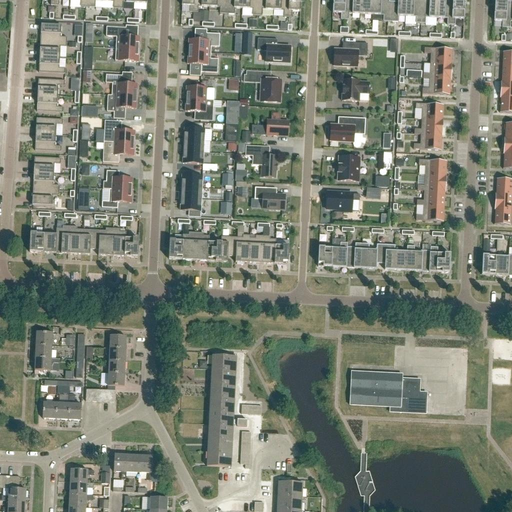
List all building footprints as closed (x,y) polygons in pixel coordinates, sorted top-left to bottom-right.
[(95,8),(96,2),(103,3),(102,0),(85,0),(85,8),(95,8)] [(114,3),(113,9),(118,9),(118,0),(102,0),(103,3),(114,3)] [(123,10),(123,4),(134,4),(134,0),(118,0),(118,9),(123,10)] [(182,0),(182,7),(190,7),(190,13),(193,13),(194,0),(182,0)] [(198,7),(209,8),(209,0),(194,0),(193,13),(198,14),(198,7)] [(224,15),(225,0),(209,0),(209,8),(220,9),(220,15),(224,15)] [(235,9),(242,10),(242,0),(225,0),(224,15),(234,15),(235,9)] [(252,16),(257,17),(257,0),(242,0),(242,10),(253,10),(252,16)] [(262,11),(273,11),(273,0),(257,0),(257,17),(262,17),(262,11)] [(289,0),(273,0),(273,11),(284,12),(283,18),(288,18),(289,0)] [(292,12),(300,12),(301,0),(289,0),(288,18),(292,18),(292,12)] [(344,21),(345,0),(333,0),(333,14),(341,14),(341,20),(344,21)] [(360,15),(360,0),(345,0),(344,21),(349,21),(349,15),(360,15)] [(372,16),(373,0),(360,0),(360,15),(372,16)] [(389,3),(389,0),(373,0),(372,16),(383,16),(383,23),(388,23),(389,3)] [(405,18),(406,0),(397,0),(398,3),(389,3),(388,23),(398,23),(398,17),(405,18)] [(421,24),(421,0),(406,0),(405,18),(416,18),(416,24),(421,24)] [(436,19),(437,0),(421,0),(421,24),(425,25),(426,19),(436,19)] [(452,26),(453,0),(437,0),(436,19),(447,20),(447,26),(452,26)] [(459,0),(453,0),(452,26),(455,26),(455,20),(464,20),(465,0),(459,0)] [(505,29),(507,2),(495,2),(494,22),(502,22),(502,28),(505,29)] [(416,18),(405,18),(405,26),(416,26),(416,24),(416,18)] [(61,38),(61,27),(42,26),(42,32),(41,32),(41,42),(67,43),(67,39),(61,38)] [(107,28),(106,37),(116,38),(116,50),(139,51),(140,39),(125,38),(126,29),(107,28)] [(188,53),(211,54),(211,48),(219,48),(220,35),(206,35),(206,42),(189,41),(188,53)] [(289,64),(290,48),(277,47),(278,41),(258,40),(257,52),(266,52),(266,63),(289,64)] [(67,48),(67,43),(41,42),(40,58),(60,59),(60,48),(67,48)] [(367,58),(367,45),(348,44),(347,51),(334,50),(333,67),(357,68),(358,57),(367,58)] [(430,65),(452,66),(452,65),(451,65),(452,50),(424,49),(424,54),(431,55),(430,65)] [(138,63),(139,51),(116,50),(115,62),(138,63)] [(211,54),(188,53),(188,65),(201,66),(201,73),(217,74),(218,60),(210,60),(211,54)] [(511,68),(511,53),(503,53),(502,68),(511,68)] [(59,69),(60,59),(40,58),(39,74),(59,75),(65,75),(65,70),(59,69)] [(92,60),(84,60),(84,70),(92,70),(92,60)] [(451,81),(452,66),(430,65),(430,75),(423,75),(423,80),(429,80),(451,81)] [(511,68),(502,68),(501,82),(501,83),(511,83),(511,68)] [(244,76),(244,83),(257,84),(257,73),(247,72),(246,76),(244,76)] [(112,84),(112,97),(114,97),(137,98),(137,85),(122,85),(122,77),(106,76),(106,84),(112,84)] [(451,82),(451,81),(429,80),(429,90),(422,90),(422,95),(433,95),(450,96),(450,82),(451,82)] [(39,81),(38,97),(58,98),(59,87),(65,87),(65,82),(59,82),(39,81)] [(280,104),(281,82),(262,81),(261,103),(280,104)] [(369,95),(370,84),(360,83),(360,82),(343,81),(342,102),(359,103),(359,94),(369,95)] [(511,83),(501,83),(500,98),(511,98),(511,83)] [(206,101),(207,89),(187,88),(186,100),(206,101)] [(57,108),(58,98),(38,97),(37,113),(57,114),(63,114),(64,109),(57,108)] [(114,113),(114,109),(136,110),(137,98),(114,97),(114,104),(107,104),(107,113),(114,113)] [(511,98),(500,98),(500,99),(500,114),(511,114),(511,98)] [(206,107),(206,101),(186,100),(185,112),(195,113),(199,113),(199,120),(211,121),(212,108),(206,108),(206,107)] [(229,103),(228,125),(238,126),(239,103),(229,103)] [(421,120),(443,122),(443,121),(443,106),(416,105),(415,110),(422,110),(421,120)] [(98,119),(98,108),(83,107),(83,118),(98,119)] [(364,136),(365,120),(349,119),(349,127),(331,126),(330,142),(354,143),(354,135),(364,136)] [(57,121),(37,120),(36,136),(56,137),(57,126),(63,126),(63,121),(57,121)] [(442,137),(443,122),(421,120),(421,131),(414,130),(414,135),(421,136),(421,135),(442,137)] [(288,138),(289,122),(267,121),(267,127),(252,127),(252,136),(288,138)] [(105,122),(104,143),(112,143),(134,145),(135,132),(121,132),(121,123),(105,122)] [(238,126),(228,126),(227,136),(227,143),(237,144),(238,137),(238,126)] [(184,142),(204,143),(205,131),(185,130),(184,142)] [(442,137),(421,135),(421,136),(420,146),(414,145),(413,150),(441,152),(442,137)] [(55,147),(56,137),(36,136),(35,152),(55,153),(55,152),(61,153),(62,148),(55,147)] [(511,139),(504,140),(503,155),(511,155),(511,139)] [(183,153),(204,154),(204,143),(184,142),(183,153)] [(134,145),(112,143),(104,143),(103,163),(119,164),(119,156),(134,157),(134,145)] [(246,153),(246,148),(246,145),(238,144),(238,153),(246,153)] [(253,166),(262,166),(261,178),(276,179),(276,171),(277,165),(276,165),(277,158),(268,157),(269,149),(246,148),(246,157),(253,157),(253,166)] [(183,153),(183,165),(203,166),(204,154),(183,153)] [(391,165),(392,154),(379,154),(378,164),(391,165)] [(511,155),(503,155),(503,170),(511,170),(511,155)] [(358,183),(359,159),(339,158),(339,166),(338,166),(338,174),(338,182),(358,183)] [(35,159),(34,175),(54,176),(55,165),(61,165),(61,160),(55,160),(35,159)] [(425,177),(446,178),(446,177),(446,162),(419,161),(419,166),(425,167),(425,177)] [(104,182),(103,190),(110,190),(112,190),(112,191),(132,192),(133,180),(119,179),(119,173),(107,172),(106,182),(104,182)] [(236,172),(235,181),(246,181),(246,172),(236,172)] [(54,186),(54,176),(34,175),(33,190),(59,191),(60,187),(54,186)] [(182,177),(182,189),(202,190),(202,178),(182,177)] [(445,193),(446,178),(425,177),(424,187),(418,186),(417,192),(424,192),(445,193)] [(377,179),(376,188),(389,189),(389,180),(377,179)] [(511,196),(511,180),(496,180),(496,194),(495,194),(495,195),(511,196)] [(238,188),(238,197),(246,197),(246,189),(238,188)] [(182,189),(181,200),(201,201),(202,190),(182,189)] [(284,211),(285,197),(266,196),(267,189),(255,189),(254,201),(262,201),(262,210),(284,211)] [(380,190),(368,189),(367,199),(379,200),(380,190)] [(59,196),(59,191),(33,190),(33,200),(33,206),(53,207),(53,196),(59,196)] [(88,211),(89,190),(79,190),(78,210),(88,211)] [(118,210),(118,203),(131,204),(132,192),(112,191),(112,190),(110,190),(109,203),(102,202),(102,209),(118,210)] [(102,190),(102,202),(109,203),(110,190),(103,190),(102,190)] [(445,194),(445,193),(424,192),(423,202),(417,201),(417,207),(423,207),(444,208),(445,194)] [(359,202),(360,195),(352,195),(352,194),(327,193),(326,210),(337,211),(337,212),(351,213),(352,201),(359,202)] [(511,196),(495,195),(494,210),(511,211),(511,196)] [(201,213),(201,201),(181,200),(180,212),(201,213)] [(443,223),(444,208),(423,207),(423,217),(416,216),(416,222),(443,223)] [(511,211),(494,210),(494,211),(495,211),(494,226),(511,226),(511,211)] [(56,255),(69,255),(70,228),(63,227),(62,230),(56,230),(56,236),(57,236),(56,255)] [(77,228),(70,228),(69,255),(81,256),(83,231),(77,231),(77,228)] [(106,232),(100,232),(99,251),(98,257),(112,257),(113,230),(106,229),(106,232)] [(120,233),(120,230),(113,230),(112,257),(125,258),(125,239),(126,239),(126,233),(120,233)] [(100,232),(83,231),(81,256),(90,256),(90,250),(99,251),(100,232)] [(189,236),(183,236),(182,242),(183,242),(182,261),(195,261),(196,234),(189,233),(189,236)] [(44,235),(30,234),(30,253),(43,254),(44,235)] [(203,237),(203,234),(196,234),(195,261),(208,262),(209,243),(209,237),(203,237)] [(57,236),(56,236),(44,235),(43,254),(56,255),(57,236)] [(243,236),(243,239),(237,239),(236,257),(235,263),(249,264),(250,239),(250,237),(243,236)] [(256,237),(255,239),(250,239),(249,264),(262,265),(263,237),(256,237)] [(270,240),(270,238),(263,237),(262,265),(274,265),(275,246),(276,246),(276,240),(270,240)] [(237,239),(221,238),(221,244),(221,263),(227,263),(228,257),(236,257),(237,239)] [(138,259),(139,240),(126,239),(125,239),(125,258),(138,259)] [(183,242),(182,242),(170,241),(169,260),(182,261),(183,242)] [(221,244),(209,243),(208,262),(221,263),(221,244)] [(347,248),(348,244),(340,244),(340,248),(332,247),(331,249),(332,249),(331,268),(346,269),(347,248)] [(361,270),(362,245),(355,244),(355,248),(347,248),(346,269),(361,270)] [(377,249),(376,249),(369,249),(369,245),(362,245),(361,270),(376,270),(377,264),(376,264),(377,249)] [(391,271),(392,246),(377,245),(376,249),(377,249),(376,264),(377,264),(385,265),(384,271),(391,271)] [(289,247),(288,247),(276,246),(275,246),(274,265),(288,266),(289,247)] [(407,253),(395,252),(395,246),(392,246),(391,271),(406,272),(407,253)] [(421,273),(422,252),(414,251),(414,247),(407,247),(407,253),(406,272),(421,273)] [(437,254),(438,248),(430,248),(430,252),(422,252),(421,273),(436,273),(437,254)] [(332,249),(331,249),(319,249),(318,267),(331,268),(332,249)] [(450,255),(437,254),(436,273),(449,274),(450,255)] [(509,277),(510,256),(508,256),(508,258),(496,257),(495,276),(509,277)] [(495,276),(496,257),(482,257),(481,276),(495,276)] [(36,346),(52,347),(52,334),(36,334),(36,346)] [(109,350),(125,351),(126,338),(110,337),(109,350)] [(51,360),(52,347),(36,346),(35,359),(51,360)] [(125,363),(125,351),(109,350),(109,362),(125,363)] [(231,469),(231,455),(236,358),(212,357),(207,467),(231,469)] [(51,372),(51,360),(35,359),(35,371),(51,372)] [(124,375),(125,363),(109,362),(108,375),(124,375)] [(390,408),(389,413),(425,415),(426,394),(419,394),(419,381),(402,380),(402,376),(351,373),(349,406),(390,408)] [(124,388),(124,375),(108,375),(108,387),(124,388)] [(75,396),(69,396),(69,405),(68,421),(80,422),(81,406),(74,405),(75,396)] [(55,420),(56,404),(43,404),(43,420),(55,420)] [(68,421),(69,405),(56,404),(55,420),(68,421)] [(261,417),(262,408),(242,407),(242,416),(261,417)] [(240,466),(245,466),(245,470),(249,470),(251,434),(242,433),(240,466)] [(126,473),(127,473),(127,456),(115,456),(114,473),(121,473),(121,480),(125,480),(126,473)] [(139,474),(140,457),(127,456),(127,473),(139,474)] [(140,457),(139,474),(146,474),(146,482),(151,482),(152,457),(140,457)] [(70,483),(87,484),(87,477),(93,477),(94,472),(71,471),(70,483)] [(109,485),(110,474),(101,474),(101,485),(109,485)] [(87,484),(70,483),(70,496),(87,496),(87,489),(93,490),(93,485),(87,484)] [(301,511),(303,484),(278,483),(276,511),(301,511)] [(2,502),(8,502),(25,503),(26,490),(19,490),(13,490),(9,490),(9,496),(2,496),(2,502)] [(86,497),(87,496),(70,496),(69,508),(86,509),(86,502),(93,502),(93,497),(86,497)] [(150,511),(167,511),(167,499),(150,498),(150,511)] [(24,511),(25,503),(8,502),(8,509),(3,509),(2,511),(24,511)]
